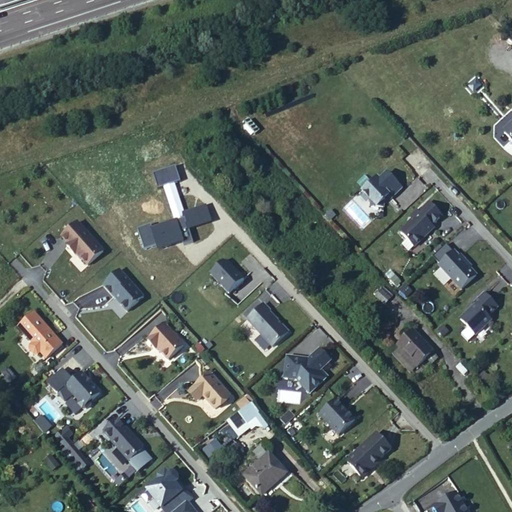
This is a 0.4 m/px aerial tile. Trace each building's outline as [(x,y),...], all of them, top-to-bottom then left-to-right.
[(177,169),(153,176),(158,191),(181,184),(177,169)] [(376,176),(361,190),(369,199),(369,205),(381,206),(382,200),(387,194),(389,197),(400,187),(385,172),(378,179),(376,176)] [(413,223),(401,234),(415,249),(435,230),(433,228),(443,219),(430,205),(420,215),(418,213),(411,220),(413,223)] [(182,234),(213,226),(208,208),(182,215),(184,220),(139,232),(144,252),(159,249),(160,254),(185,247),(182,234)] [(77,223),(60,240),(88,270),(106,254),(77,223)] [(455,254),(440,268),(462,292),(477,278),(470,271),(466,266),(467,264),(461,258),(460,260),(455,254)] [(226,261),(213,275),(232,294),(245,280),(226,261)] [(120,272),(105,286),(129,314),(146,299),(120,272)] [(406,287),(401,293),(407,299),(413,294),(406,287)] [(469,309),(460,318),(475,333),(491,318),(487,315),(497,305),(484,291),(474,301),(475,303),(473,305),(473,306),(470,309),(469,309)] [(260,302),(243,318),(268,345),(284,331),(277,323),(277,324),(274,321),(274,320),(265,310),(266,309),(260,302)] [(33,313),(17,327),(31,343),(28,350),(32,354),(36,354),(39,352),(45,359),(60,344),(33,313)] [(145,339),(166,359),(182,344),(162,323),(145,339)] [(449,334),(444,328),(439,333),(444,338),(449,334)] [(432,353),(412,331),(398,345),(417,367),(432,353)] [(203,352),(198,346),(193,350),(199,356),(203,352)] [(306,358),(285,355),(282,376),(296,378),(308,391),(323,377),(316,370),(319,368),(328,359),(318,348),(306,358)] [(319,368),(316,370),(323,377),(326,376),(319,368)] [(65,384),(64,385),(66,386),(76,398),(76,402),(80,406),(84,407),(89,402),(89,399),(98,391),(90,382),(88,384),(85,380),(86,378),(79,371),(71,379),(65,384)] [(207,373),(188,392),(196,401),(201,396),(214,409),(228,395),(207,373)] [(484,374),(479,379),(484,384),(489,379),(484,374)] [(196,401),(188,392),(186,393),(195,402),(196,401)] [(248,403),(243,398),(235,405),(240,410),(240,409),(248,403)] [(334,399),(318,414),(337,434),(353,419),(345,410),(345,411),(341,408),(342,407),(334,399)] [(261,418),(248,403),(240,409),(252,423),(254,425),(261,418)] [(240,433),(252,423),(240,409),(240,410),(229,419),(240,433)] [(116,418),(103,430),(111,439),(110,440),(128,461),(142,449),(142,445),(137,439),(135,439),(130,434),(131,433),(125,427),(124,428),(116,418)] [(59,430),(54,434),(61,443),(66,438),(59,430)] [(375,431),(345,459),(360,475),(366,469),(366,468),(370,464),(371,465),(378,458),(378,457),(389,446),(375,431)] [(72,445),(66,450),(71,456),(77,451),(72,445)] [(77,451),(71,456),(78,462),(84,458),(77,451)] [(283,471),(266,451),(245,472),(261,491),(283,471)] [(84,458),(78,462),(83,468),(89,464),(84,458)] [(195,511),(190,505),(191,504),(178,487),(182,485),(172,471),(145,491),(160,511),(195,511)] [(124,476),(118,481),(122,485),(127,480),(124,476)] [(467,511),(458,494),(435,507),(437,511),(467,511)]
